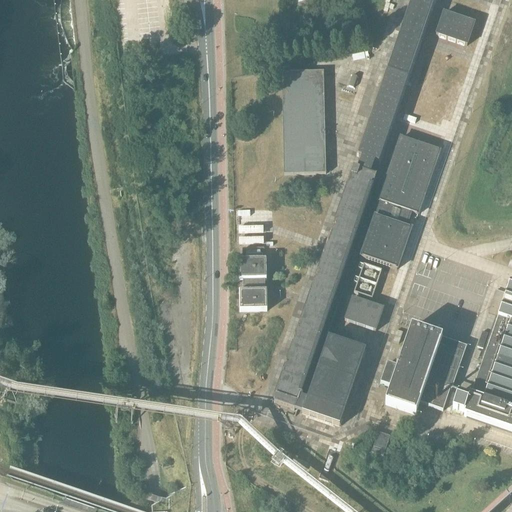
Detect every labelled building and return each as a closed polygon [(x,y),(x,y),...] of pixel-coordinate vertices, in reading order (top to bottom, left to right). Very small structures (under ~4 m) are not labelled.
[(411,0),(357,158),(361,160),(374,164),(377,165),(433,0),(411,0)] [(467,48),(475,24),(443,13),(435,37),(467,48)] [(322,73),(280,74),(280,76),(281,76),(283,175),(282,175),(282,176),(325,175),(325,174),(324,174),(322,75),(322,73)] [(376,206),(372,219),(373,219),(373,218),(403,229),(408,214),(416,216),(419,205),(420,205),(420,204),(420,202),(421,202),(421,199),(422,200),(422,199),(422,197),(423,197),(423,196),(423,194),(424,194),(424,193),(424,191),(425,191),(425,190),(425,188),(426,188),(426,187),(426,185),(427,185),(426,184),(427,182),(427,183),(428,182),(427,182),(428,180),(429,179),(428,179),(429,177),(430,176),(429,176),(430,174),(431,173),(430,173),(431,171),(432,170),(431,170),(432,168),(433,168),(432,167),(433,165),(434,165),(433,165),(437,153),(420,147),(420,149),(415,148),(416,146),(411,144),(399,140),(391,161),(387,174),(376,206)] [(278,391),(273,405),(281,408),(281,407),(285,408),(285,409),(293,412),(296,403),(297,404),(374,179),(369,177),(374,164),(361,160),(356,173),(352,172),(352,173),(353,173),(351,177),(350,177),(334,225),(335,225),(334,229),(333,229),(316,277),(317,277),(315,282),(314,282),(298,328),(299,329),(298,332),(297,332),(285,368),(284,368),(284,369),(282,376),(281,376),(282,376),(279,383),(279,384),(277,390),(276,391),(278,391)] [(373,219),(359,259),(385,268),(395,271),(408,232),(409,230),(403,229),(373,218),(373,219)] [(263,281),(266,281),(265,261),(237,262),(238,282),(241,282),(241,293),(238,293),(238,313),(266,312),(266,292),(263,292),(263,281)] [(497,317),(470,395),(511,409),(511,283),(509,283),(505,294),(495,291),(487,314),(497,317)] [(352,300),(344,323),(374,333),(381,310),(352,300)] [(387,365),(380,384),(391,388),(385,404),(415,415),(419,404),(441,412),(449,391),(450,391),(465,348),(460,346),(455,345),(450,343),(445,341),(440,340),(435,338),(430,336),(425,334),(420,333),(415,331),(411,330),(405,348),(398,369),(387,365)] [(402,333),(396,331),(392,342),(398,344),(402,333)] [(300,414),(300,415),(338,428),(338,427),(337,427),(363,353),(364,353),(364,352),(362,351),(340,344),(326,339),(326,340),(327,340),(301,414),(300,414)] [(457,395),(451,410),(452,411),(451,412),(455,413),(454,414),(458,415),(459,414),(462,415),(463,415),(463,414),(463,415),(463,417),(511,433),(511,409),(470,395),(469,399),(468,399),(457,395)] [(373,448),(385,452),(390,437),(378,433),(373,448)] [(501,459),(511,462),(511,450),(505,448),(501,459)] [(383,458),(384,453),(373,449),(371,454),(383,458)]
